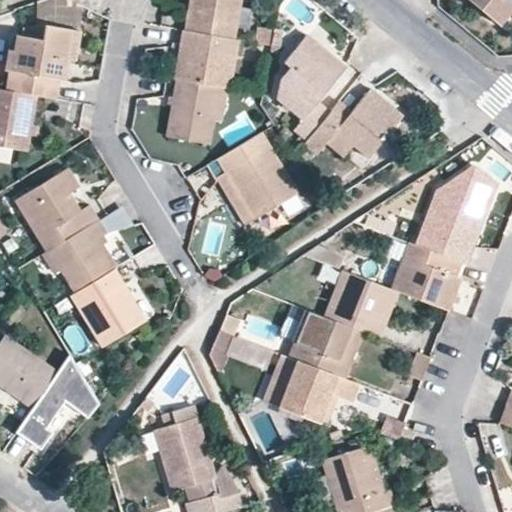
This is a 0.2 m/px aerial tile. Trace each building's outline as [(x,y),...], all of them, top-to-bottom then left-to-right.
[(40,0),(39,1),(38,26),(44,25),(79,31),(81,5),(71,0),(40,0)] [(189,0),(185,30),(236,39),(241,0),(189,0)] [(511,0),(461,0),(498,31),(511,14),(511,0)] [(37,95),(55,98),(59,78),(46,76),(49,57),(67,60),(67,59),(74,60),(79,31),(44,25),(38,26),(22,27),(21,35),(17,34),(15,48),(9,47),(5,69),(10,70),(7,90),(37,95)] [(258,44),(272,46),(274,32),(261,29),(258,44)] [(242,40),(236,39),(185,30),(182,30),(173,79),(176,80),(220,87),(229,89),(234,89),(242,40)] [(302,145),(330,112),(318,102),(346,68),(331,55),(328,59),(321,53),(324,50),(306,35),(284,63),(290,68),(281,78),(274,103),(298,124),(289,134),(302,145)] [(331,55),(324,50),(321,53),(328,59),(331,55)] [(49,57),(46,76),(63,79),(67,60),(49,57)] [(220,87),(176,80),(167,134),(211,141),(214,124),(220,87)] [(222,125),(229,89),(220,87),(214,124),(222,125)] [(37,95),(7,90),(0,88),(0,145),(26,151),(29,136),(31,123),(37,95)] [(330,112),(302,145),(298,149),(313,162),(324,149),(334,138),(348,149),(363,161),(398,118),(367,91),(348,111),(343,118),(332,109),(330,112)] [(338,103),(332,109),(343,118),(348,111),(338,103)] [(41,124),(31,123),(29,136),(39,137),(41,124)] [(244,228),(296,196),(259,133),(217,158),(225,171),(214,178),(244,228)] [(339,161),(348,149),(334,138),(324,149),(339,161)] [(53,247),(90,224),(81,208),(72,213),(62,197),(71,192),(70,190),(78,185),(68,169),(22,197),(53,247)] [(419,245),(461,262),(468,264),(475,247),(472,245),(463,242),(480,201),(486,183),(465,175),(458,193),(441,187),(419,245)] [(81,208),(71,192),(62,197),(72,213),(81,208)] [(488,203),(480,201),(463,242),(472,245),(488,203)] [(101,217),(105,233),(131,227),(127,211),(101,217)] [(90,224),(53,247),(42,254),(54,271),(60,267),(75,293),(114,268),(116,267),(102,245),(96,235),(103,231),(96,220),(90,224)] [(109,239),(103,231),(96,235),(102,245),(109,239)] [(456,276),(461,262),(419,245),(412,243),(393,290),(397,291),(400,292),(451,312),(463,279),(456,276)] [(114,268),(75,293),(72,294),(103,346),(146,318),(134,300),(125,306),(113,287),(122,281),(114,268)] [(397,291),(393,290),(346,271),(329,319),(361,331),(365,333),(382,340),(388,324),(377,320),(382,309),(389,311),(397,291)] [(134,300),(122,281),(113,287),(125,306),(134,300)] [(388,324),(400,292),(397,291),(389,311),(382,309),(377,320),(388,324)] [(298,360),(348,379),(358,353),(353,352),(361,331),(329,319),(312,312),(295,359),(298,360)] [(222,331),(234,336),(241,320),(228,315),(222,331)] [(212,358),(220,374),(234,336),(222,331),(212,358)] [(353,352),(358,353),(365,333),(361,331),(353,352)] [(0,385),(31,407),(57,371),(4,335),(0,340),(0,385)] [(22,422),(16,432),(42,450),(53,434),(45,429),(65,402),(88,419),(100,405),(69,354),(57,371),(31,407),(22,422)] [(425,379),(433,358),(421,354),(414,375),(425,379)] [(273,402),(281,405),(298,360),(295,359),(291,358),(273,402)] [(362,385),(348,379),(298,360),(281,405),(322,420),(333,395),(340,398),(355,404),(362,385)] [(0,406),(22,422),(31,407),(0,385),(0,406)] [(330,423),(340,398),(333,395),(322,420),(330,423)] [(238,494),(227,474),(215,478),(199,417),(195,418),(193,406),(162,415),(165,427),(156,430),(172,491),(185,488),(190,501),(192,511),(224,511),(238,508),(235,495),(238,494)] [(511,408),(509,407),(502,425),(511,428),(511,408)] [(385,434),(402,440),(408,424),(392,417),(385,434)] [(394,488),(387,491),(380,493),(375,475),(382,473),(373,445),(325,460),(341,511),(376,511),(395,507),(399,505),(394,488)] [(222,465),(215,478),(227,474),(222,465)] [(387,491),(382,473),(375,475),(380,493),(387,491)]
